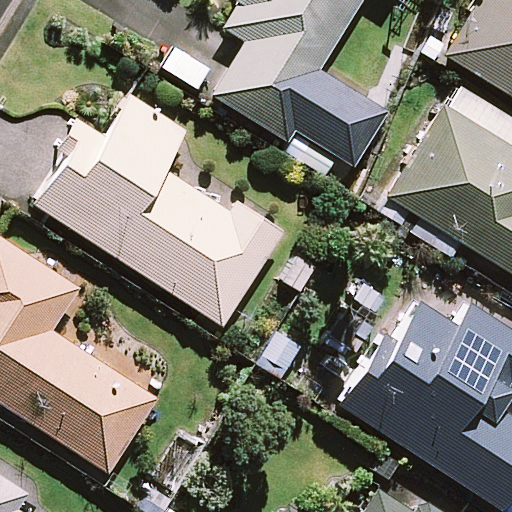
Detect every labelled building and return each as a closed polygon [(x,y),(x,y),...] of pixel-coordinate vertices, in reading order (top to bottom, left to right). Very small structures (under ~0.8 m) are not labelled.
[(233,0),(218,26),(239,39),(206,93),(283,139),(289,129),(348,165),(383,109),(315,67),(356,0),(233,0)] [(511,0),(472,0),(440,53),(511,97),(511,0)] [(414,214),(404,231),(449,258),(460,242),(511,273),(511,120),(451,83),(375,208),(397,221),(405,208),(414,214)] [(179,130),(124,95),(98,135),(72,118),(53,147),(62,152),(30,202),(217,322),(276,230),(222,195),(216,205),(155,166),(179,130)] [(73,287),(0,239),(0,401),(102,468),(149,396),(46,329),(73,287)] [(450,325),(414,301),(392,335),(383,329),(335,402),(494,505),(511,477),(511,418),(493,406),(511,375),(511,331),(465,301),(450,325)] [(433,511),(379,476),(355,511),(294,511),(284,505),(278,511),(433,511)] [(0,511),(18,511),(10,507),(20,492),(0,478),(0,511)]
